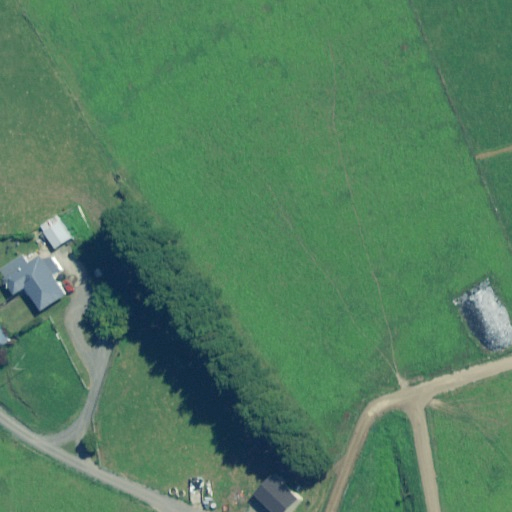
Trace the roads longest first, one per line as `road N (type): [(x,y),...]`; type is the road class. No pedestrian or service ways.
road 1 (track): [(511,367),(405,404),(455,511)]
road 2 (track): [(0,415),(173,511)]
